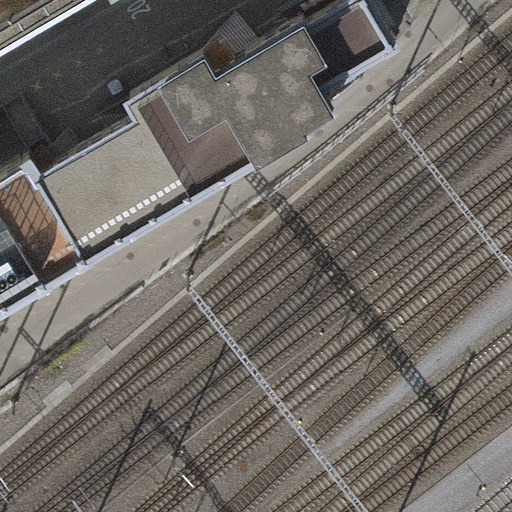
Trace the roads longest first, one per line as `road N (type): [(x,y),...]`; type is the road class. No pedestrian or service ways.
road 1 (residential): [(0,324),(335,118),(466,0)]
road 2 (residential): [(156,0),(0,89)]
